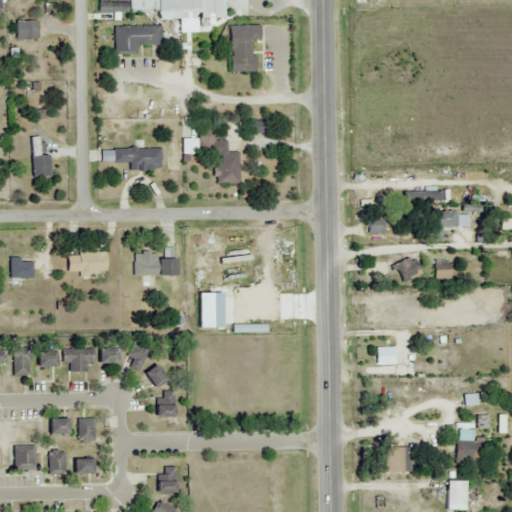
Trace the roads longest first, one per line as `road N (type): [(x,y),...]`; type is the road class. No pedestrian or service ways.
road 1 (secondary): [(332,511),(325,0)]
road 2 (residential): [(120,496),(123,403),(0,403),(120,496)]
road 3 (residential): [(0,217),(325,215)]
road 4 (residential): [(85,215),(82,0)]
road 5 (residential): [(330,444),(123,448)]
